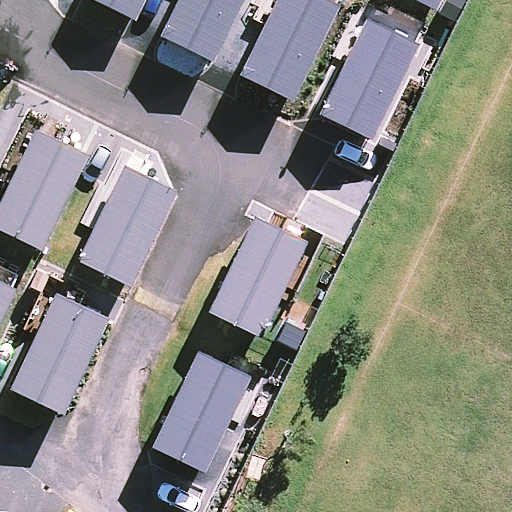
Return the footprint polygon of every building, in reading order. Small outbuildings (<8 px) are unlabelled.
[(70,0),(316,118),(347,53),(236,0),(70,0)] [(85,161),(33,135),(0,202),(0,241),(38,259),(85,161)] [(125,295),(172,198),(121,173),(74,270),(125,295)] [(251,225),(205,320),(257,344),(302,250),(251,225)] [(0,289),(0,322),(13,296),(0,289)] [(59,423),(105,325),(52,300),(6,398),(59,423)] [(149,454),(199,478),(246,382),(196,358),(149,454)]
